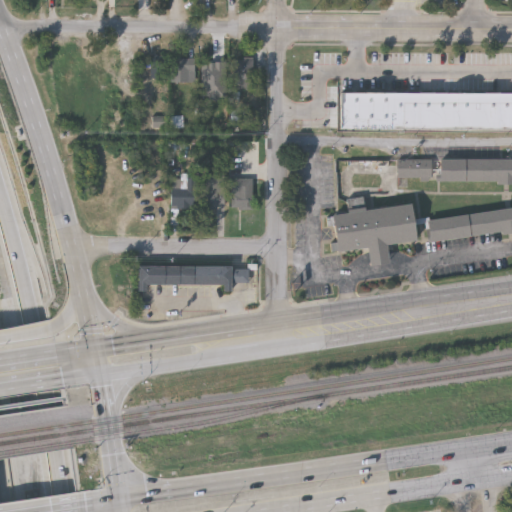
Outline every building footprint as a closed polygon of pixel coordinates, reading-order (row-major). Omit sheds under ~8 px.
[(165,77),(150,77),(150,57),(165,57),(165,77)] [(172,82),(172,60),(194,60),(194,82),(172,82)] [(230,89),(230,60),(253,60),(253,89),(230,89)] [(341,94),(416,94),(511,94),(511,131),(341,131),(341,94)] [(397,177),(397,160),(431,160),(431,176),(397,177)] [(511,182),(439,182),(439,160),(511,160),(511,182)] [(224,210),(203,210),(202,176),(224,175),(224,210)] [(253,179),(253,210),(231,210),(231,179),(253,179)] [(194,209),(171,209),(171,188),(185,188),(185,180),(194,180),(194,209)] [(367,249),(337,253),(332,216),(411,205),(416,242),(385,246),(388,266),(370,268),(367,249)] [(511,231),(432,243),(428,220),(511,208),(511,231)] [(247,284),(230,284),(230,285),(137,285),(137,268),(230,267),(230,270),(247,270),(247,284)]
